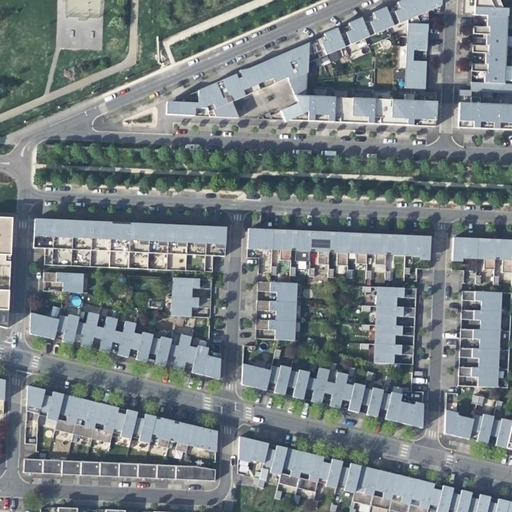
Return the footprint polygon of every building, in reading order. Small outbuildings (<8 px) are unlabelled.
[(102,49),(102,0),(65,0),(66,18),(76,18),(76,38),(94,38),(94,44),(73,44),(73,49),(102,49)] [(348,27),(336,32),(335,30),(332,31),(327,33),(323,35),(323,37),(319,39),(307,44),(307,64),(321,58),(346,47),(366,39),(388,29),(407,21),(428,12),(440,7),(439,0),(409,0),(404,0),(399,2),(395,4),(397,6),(385,11),(384,9),(380,10),(375,13),(371,14),(372,16),(360,21),(360,19),(356,21),(351,23),(347,25),(348,27)] [(474,0),(474,8),(503,9),(498,0),(474,0)] [(426,51),(428,13),(439,14),(440,7),(428,12),(407,21),(407,30),(406,36),(405,71),(404,89),(424,89),(426,62),(412,62),(413,51),(426,51)] [(506,28),(507,9),(503,9),(474,8),(473,15),(486,16),(486,21),(486,27),(506,28)] [(506,47),(506,28),(486,27),(473,26),(473,34),(486,35),(486,40),(485,46),(506,47)] [(307,64),(307,44),(276,58),(247,70),(238,72),(238,74),(165,105),(165,116),(238,119),(231,103),(286,79),(292,92),(306,87),(306,81),(306,73),(307,64)] [(505,66),(506,47),(485,46),(472,45),(472,53),(485,53),(485,58),(484,64),(505,66)] [(504,84),(505,66),(484,64),(471,64),(471,72),(484,72),(484,77),(484,83),(504,84)] [(511,92),(511,84),(484,83),(470,82),(470,91),(511,92)] [(435,110),(436,103),(424,102),(424,96),(404,95),(403,101),(393,101),(384,101),(371,100),(353,99),(336,99),(317,98),(305,97),(306,87),(292,92),(297,104),(279,112),(283,121),(288,121),(291,121),(302,122),(308,122),(316,122),(328,123),(343,123),(356,124),(371,125),(385,125),(397,126),(404,126),(411,126),(417,127),(434,127),(435,120),(435,110)] [(491,99),(470,98),(469,105),(458,104),(458,106),(457,128),(473,129),(478,129),(488,130),(494,130),(510,131),(511,130),(511,106),(510,107),(499,106),(491,106),(491,99)] [(0,327),(6,329),(12,219),(0,218),(0,327)] [(221,245),(221,241),(224,241),(225,241),(225,231),(211,230),(212,228),(200,227),(200,231),(192,231),(192,227),(181,226),(181,230),(173,230),(174,226),(162,226),(162,229),(155,229),(155,225),(143,225),(143,228),(136,228),(136,224),(123,224),(123,228),(116,227),(116,224),(105,223),(104,227),(98,227),(98,223),(86,222),(85,226),(78,226),(78,222),(67,221),(66,225),(60,225),(60,223),(41,222),(41,220),(34,220),(34,230),(38,231),(38,236),(33,236),(33,249),(44,249),(44,266),(212,273),(212,257),(224,257),(224,245),(221,245)] [(264,233),(264,230),(259,230),(248,229),(246,258),(258,259),(263,259),(263,250),(264,233)] [(280,251),(280,232),(272,231),(272,233),(271,250),(271,251),(280,251)] [(291,232),(291,231),(280,231),(280,232),(280,251),(279,261),(290,261),(290,251),(291,232)] [(299,251),(299,232),(291,232),(290,251),(299,251)] [(310,233),(310,232),(302,232),(299,232),(299,251),(299,252),(309,252),(310,233)] [(271,250),(272,233),(264,233),(263,250),(271,250)] [(317,252),(318,233),(310,233),(309,252),(317,252)] [(329,234),(329,233),(322,233),(318,233),(317,252),(317,265),(328,266),(328,253),(329,234)] [(348,235),(348,234),(337,233),(337,234),(336,253),(336,266),(347,267),(347,254),(348,235)] [(336,253),(337,234),(329,234),(328,253),(336,253)] [(367,235),(361,234),(356,234),(356,235),(355,254),(355,264),(366,265),(366,255),(367,235)] [(355,254),(356,235),(348,235),(347,254),(355,254)] [(374,255),(375,236),(367,235),(366,255),(374,255)] [(386,236),(386,235),(375,235),(374,265),(385,265),(385,255),(386,236)] [(393,255),(394,236),(386,236),(385,255),(393,255)] [(404,257),(405,237),(405,236),(397,236),(394,236),(393,255),(393,256),(404,257)] [(412,257),(413,238),(405,237),(404,257),(412,257)] [(429,257),(430,237),(422,237),(413,237),(413,238),(412,257),(429,257)] [(467,258),(468,238),(461,238),(454,238),(453,262),(464,262),(464,258),(467,258)] [(477,259),(477,238),(473,238),(468,238),(467,258),(477,259)] [(495,259),(495,239),(487,239),(477,238),(477,259),(484,259),(483,269),(494,270),(495,259)] [(511,272),(511,239),(506,240),(495,239),(495,259),(503,260),(503,272),(511,272)] [(79,294),(80,275),(43,273),(43,277),(43,282),(62,283),(62,293),(67,293),(79,294)] [(185,298),(186,289),(191,289),(211,290),(211,280),(174,279),(173,298),(185,298)] [(62,293),(62,283),(43,282),(43,292),(62,293)] [(294,303),(295,284),(289,284),(270,283),(257,282),(257,289),(256,292),(276,293),(282,293),(281,302),(294,303)] [(395,307),(396,298),(415,299),(416,290),(403,289),(384,288),(379,288),(378,307),(395,307)] [(496,312),(497,293),(493,293),(474,292),(461,291),(461,301),(480,302),(486,302),(486,312),(496,312)] [(185,317),(185,308),(210,309),(210,300),(185,298),(173,298),(172,317),(185,317)] [(293,322),(294,303),(281,302),(276,302),(256,301),(256,311),(275,312),(281,312),(280,321),(293,322)] [(395,307),(378,307),(377,326),(389,326),(390,317),(395,317),(414,318),(414,308),(395,307)] [(52,308),(51,317),(58,318),(59,309),(52,308)] [(495,331),(496,312),(486,312),(461,310),(461,311),(460,320),(480,321),(485,321),(485,331),(495,331)] [(98,319),(98,315),(88,313),(85,325),(80,346),(80,347),(85,348),(90,349),(91,348),(98,319)] [(45,338),(50,321),(30,314),(29,334),(38,337),(45,338)] [(77,323),(78,318),(68,315),(67,318),(61,341),(61,342),(66,343),(72,345),(72,344),(77,323)] [(61,341),(67,318),(59,316),(57,323),(53,339),(61,341)] [(114,332),(117,320),(106,317),(103,329),(98,350),(98,351),(105,353),(109,354),(109,353),(114,332)] [(98,350),(103,329),(97,328),(99,319),(98,319),(91,348),(98,350)] [(292,341),(293,322),(280,321),(275,321),(255,320),(255,330),(274,331),(280,331),(280,341),(292,341)] [(53,339),(57,323),(50,321),(45,338),(53,340),(53,339)] [(133,334),(135,324),(125,322),(122,334),(117,355),(121,356),(127,358),(127,357),(133,334)] [(80,346),(85,325),(77,323),(72,344),(80,346)] [(376,345),(388,345),(389,336),(394,336),(414,337),(414,327),(395,327),(389,326),(377,326),(376,345)] [(459,339),(479,340),(484,340),(484,350),(495,350),(495,331),(485,331),(479,330),(460,329),(459,339)] [(117,355),(122,334),(114,332),(109,353),(117,355)] [(151,338),(152,336),(142,333),(141,336),(135,359),(135,360),(141,361),(146,362),(151,338)] [(135,359),(141,336),(133,334),(127,357),(135,359)] [(188,347),(191,338),(180,335),(177,347),(172,368),(172,369),(178,370),(183,371),(183,370),(188,347)] [(169,345),(171,340),(160,337),(159,340),(154,364),(159,366),(164,367),(164,366),(169,345)] [(154,364),(159,340),(151,338),(146,362),(154,364)] [(172,368),(177,347),(169,345),(164,366),(172,368)] [(207,351),(220,354),(220,346),(208,345),(208,346),(208,349),(207,351)] [(413,356),(413,346),(394,346),(388,345),(376,345),(375,364),(387,364),(388,355),(393,355),(413,356)] [(201,376),(207,351),(208,349),(197,346),(196,349),(191,372),(191,373),(196,375),(201,376)] [(191,372),(196,349),(188,347),(183,370),(191,372)] [(494,369),(495,350),(484,350),(478,349),(459,348),(458,358),(478,359),(483,359),(483,368),(494,369)] [(218,380),(220,354),(207,351),(201,376),(210,378),(218,380)] [(261,370),(262,365),(242,360),(241,385),(248,387),(257,389),(261,370)] [(289,371),(290,369),(280,366),(273,392),(273,393),(284,396),(284,395),(289,371)] [(273,392),(279,369),(271,367),(270,372),(265,391),(273,392)] [(493,388),(494,369),(483,368),(477,368),(458,367),(458,377),(477,378),(483,378),(482,387),(493,388)] [(328,372),(329,371),(318,368),(315,380),(310,401),(310,402),(320,405),(321,404),(326,383),(328,372)] [(265,391),(270,372),(261,370),(257,389),(265,391)] [(292,397),(297,373),(289,371),(284,395),(292,397)] [(307,378),(309,373),(298,371),(292,397),(302,400),(302,399),(307,378)] [(347,376),(347,375),(337,373),(334,384),(329,406),(339,409),(339,408),(345,384),(347,376)] [(310,401),(315,380),(307,378),(302,399),(305,400),(310,401)] [(329,406),(334,384),(326,383),(321,404),(325,405),(329,406)] [(347,410),(353,386),(345,384),(339,408),(347,410)] [(363,389),(364,387),(353,384),(353,386),(347,410),(347,411),(357,413),(358,412),(363,389)] [(44,391),(36,389),(27,387),(26,411),(38,415),(44,391)] [(366,414),(371,391),(363,389),(358,412),(361,413),(366,414)] [(382,394),(382,391),(372,389),(371,391),(366,414),(366,415),(376,418),(376,417),(382,394)] [(46,418),(52,393),(44,391),(38,415),(38,416),(46,418)] [(57,416),(62,395),(57,394),(52,393),(46,418),(46,419),(56,422),(57,420),(57,416)] [(399,403),(401,395),(390,393),(390,395),(384,419),(384,420),(395,422),(399,403)] [(384,419),(390,395),(382,394),(376,417),(380,418),(384,419)] [(414,394),(414,402),(422,403),(423,394),(414,394)] [(67,418),(72,397),(62,395),(57,416),(67,418)] [(76,421),(81,400),(76,398),(72,397),(67,418),(66,422),(57,420),(56,422),(54,430),(73,435),(75,425),(76,421)] [(85,423),(90,402),(81,400),(76,421),(85,423)] [(93,429),(99,404),(94,403),(90,402),(85,423),(84,427),(75,425),(73,435),(91,439),(93,429)] [(403,423),(407,405),(399,403),(395,422),(403,423)] [(104,427),(109,406),(99,404),(95,425),(104,427)] [(421,429),(422,408),(407,405),(403,423),(402,424),(417,427),(421,429)] [(118,409),(114,408),(109,406),(104,427),(103,431),(93,429),(91,439),(109,444),(113,431),(118,409)] [(121,433),(126,411),(118,409),(113,431),(121,433)] [(136,414),(136,413),(132,412),(126,410),(121,433),(120,435),(131,438),(131,436),(136,414)] [(460,437),(464,418),(444,413),(443,434),(446,435),(460,438),(460,437)] [(139,437),(144,416),(136,414),(131,436),(139,437)] [(155,418),(155,417),(151,416),(144,415),(144,416),(139,437),(138,440),(149,442),(150,440),(155,418)] [(492,420),(493,418),(482,415),(482,417),(476,441),(476,442),(486,444),(492,420)] [(476,441),(482,417),(474,416),(468,439),(476,441)] [(158,442),(163,420),(155,418),(150,440),(158,442)] [(468,439),(472,420),(464,418),(460,437),(468,439)] [(173,423),(173,422),(163,419),(163,420),(158,442),(157,444),(168,447),(168,444),(173,423)] [(505,449),(511,422),(501,419),(500,422),(494,446),(505,449)] [(494,446),(500,422),(492,420),(486,444),(494,446)] [(176,446),(181,425),(173,423),(168,444),(176,446)] [(187,446),(192,426),(190,426),(188,425),(181,424),(181,425),(176,446),(175,448),(186,451),(187,446)] [(195,448),(200,428),(192,426),(187,446),(195,448)] [(215,453),(216,432),(208,430),(200,428),(195,448),(215,453)] [(255,462),(259,443),(260,442),(256,442),(247,439),(238,437),(238,458),(255,462)] [(263,464),(267,445),(259,443),(255,462),(263,464)] [(270,471),(275,447),(267,445),(263,464),(262,469),(270,471)] [(282,468),(286,449),(276,446),(275,447),(270,471),(269,473),(280,476),(280,474),(282,468)] [(291,470),(295,451),(286,449),(282,468),(291,470)] [(296,489),(298,478),(304,453),(298,452),(295,451),(291,470),(289,476),(280,474),(280,476),(278,484),(296,489)] [(309,475),(314,456),(304,453),(300,472),(309,475)] [(323,458),(321,457),(314,456),(309,475),(308,480),(298,478),(296,489),(315,493),(317,482),(323,458)] [(325,484),(331,461),(323,458),(317,482),(325,484)] [(42,474),(42,460),(35,460),(24,460),(23,473),(28,474),(28,473),(42,474)] [(61,475),(61,461),(47,461),(42,460),(42,474),(61,475)] [(341,463),(342,462),(336,461),(331,460),(331,461),(325,484),(325,486),(335,489),(335,487),(341,463)] [(80,476),(80,462),(66,461),(61,461),(61,475),(72,475),(80,476)] [(99,476),(99,463),(86,462),(80,462),(80,476),(85,476),(99,476)] [(118,477),(118,464),(105,463),(99,463),(99,476),(99,477),(105,477),(105,476),(118,477)] [(344,489),(349,465),(341,463),(335,487),(344,489)] [(137,478),(137,465),(124,464),(118,464),(118,477),(124,478),(124,477),(137,478)] [(355,486),(360,467),(354,465),(349,464),(349,465),(343,491),(354,493),(354,491),(355,486)] [(156,479),(156,465),(144,465),(137,465),(137,478),(143,479),(143,478),(156,479)] [(175,480),(175,466),(163,466),(156,465),(156,479),(161,479),(175,480)] [(214,482),(215,471),(194,467),(175,466),(175,480),(188,480),(188,481),(214,482)] [(365,488),(369,469),(360,467),(355,486),(365,488)] [(374,490),(378,471),(375,470),(369,469),(365,488),(363,494),(354,491),(354,493),(352,502),(370,506),(374,490)] [(383,492),(388,473),(378,471),(374,490),(383,492)] [(388,511),(391,500),(393,494),(397,476),(393,475),(388,473),(383,492),(382,498),(373,496),(370,506),(388,511)] [(402,497),(406,478),(397,476),(393,494),(402,497)] [(392,511),(407,511),(409,505),(411,499),(416,480),(410,479),(406,478),(402,497),(400,503),(391,500),(388,511),(392,511)] [(420,501),(425,482),(422,481),(416,480),(411,499),(420,501)] [(434,485),(429,483),(425,482),(420,501),(419,507),(409,505),(407,511),(427,511),(428,509),(434,485)] [(436,511),(442,487),(434,485),(428,509),(436,511)] [(446,511),(452,490),(452,489),(447,488),(442,486),(442,487),(436,511),(435,511),(446,511)] [(455,511),(460,491),(452,490),(446,511),(455,511)] [(466,511),(471,494),(471,493),(465,492),(460,491),(455,511),(466,511)] [(474,511),(479,496),(471,494),(466,511),(474,511)] [(486,511),(489,499),(489,498),(483,496),(479,495),(479,496),(474,511),(486,511)] [(494,511),(497,500),(489,499),(486,511),(494,511)] [(505,511),(508,503),(508,502),(497,500),(494,511),(505,511)]
